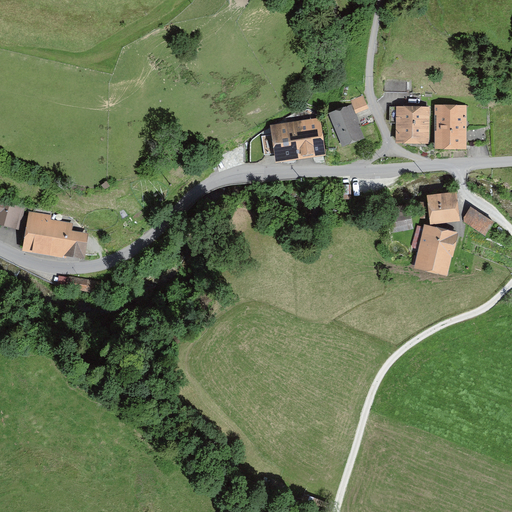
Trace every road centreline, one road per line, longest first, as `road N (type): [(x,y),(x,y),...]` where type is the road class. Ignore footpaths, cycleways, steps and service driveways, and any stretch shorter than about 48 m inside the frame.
road 1 (unclassified): [(511,161),(226,175),(201,185),(138,245),(111,259),(61,269),(0,247)]
road 2 (track): [(336,511),(382,370),(408,344),(511,282)]
